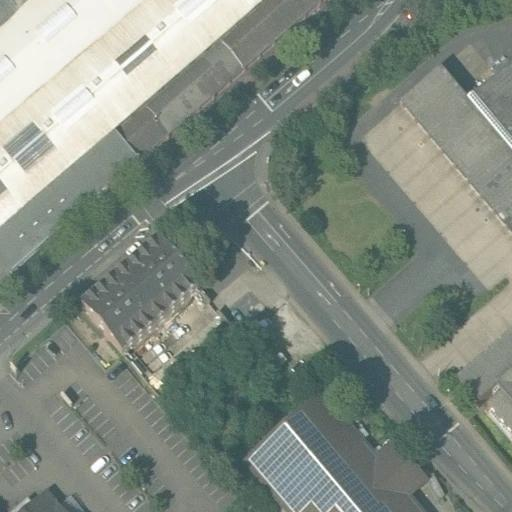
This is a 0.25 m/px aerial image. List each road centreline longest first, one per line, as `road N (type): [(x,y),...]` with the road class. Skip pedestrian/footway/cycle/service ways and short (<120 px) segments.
road 1 (residential): [(204,161),(508,511)]
road 2 (secondary): [(204,161),(0,332)]
road 3 (secondary): [(389,0),(204,161)]
